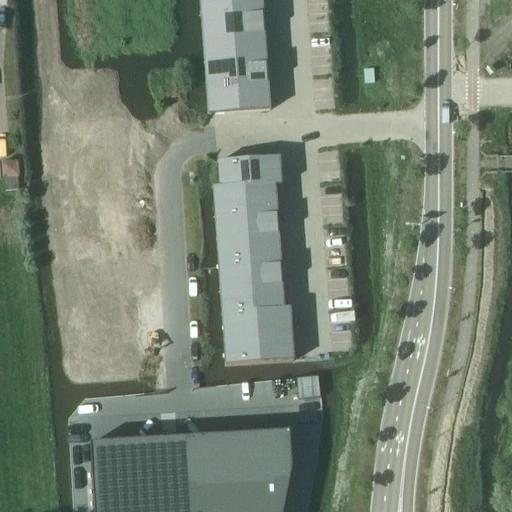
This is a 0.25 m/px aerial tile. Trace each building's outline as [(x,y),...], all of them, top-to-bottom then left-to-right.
[(199,0),(200,15),(262,10),(261,0),(199,0)] [(262,10),(200,15),(202,40),(264,35),(262,10)] [(264,35),(202,40),(204,65),(265,61),(264,35)] [(265,61),(204,65),(206,90),(267,86),(265,61)] [(267,86),(206,90),(207,117),(209,116),(211,116),(269,112),(267,86)] [(214,189),(212,189),(213,191),(280,186),(279,160),(217,164),(219,189),(218,189),(214,189)] [(17,177),(4,178),(5,192),(18,191),(17,177)] [(280,186),(213,191),(214,215),(276,210),(274,188),(281,188),(280,186)] [(276,210),(214,215),(216,240),(278,235),(276,210)] [(278,235),(216,240),(216,246),(217,261),(218,265),(280,261),(278,235)] [(280,261),(218,265),(219,290),(281,286),(280,261)] [(281,286),(219,290),(220,302),(221,315),(289,311),(289,310),(283,310),(281,286)] [(289,311),(221,315),(223,342),(291,337),(289,311)] [(291,337),(223,342),(225,364),(225,368),(293,363),(292,356),(291,337)] [(318,379),(296,381),(298,402),(319,400),(318,379)] [(288,496),(286,495),(291,473),(289,434),(192,439),(192,437),(187,438),(150,440),(146,440),(146,442),(89,446),(92,511),(284,511),(287,500),(288,500),(288,496)]
